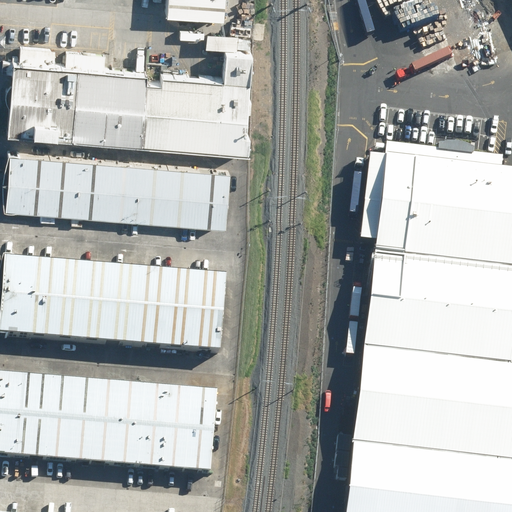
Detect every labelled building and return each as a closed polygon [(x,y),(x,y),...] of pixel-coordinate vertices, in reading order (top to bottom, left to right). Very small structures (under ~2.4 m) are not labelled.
[(225,0),(162,0),(162,13),(224,19),(225,0)] [(239,33),(208,29),(206,43),(238,46),(239,33)] [(380,61),(382,40),(372,39),(371,60),(380,61)] [(223,80),(11,61),(4,132),(243,153),(252,51),(225,49),(223,80)] [(147,50),(146,61),(167,62),(168,50),(147,50)] [(399,65),(377,62),(376,71),(398,74),(399,65)] [(486,62),(467,69),(471,79),(490,72),(486,62)] [(423,67),(401,65),(400,74),(423,76),(423,67)] [(373,242),(372,253),(511,268),(511,173),(500,172),(502,156),(385,143),(383,160),(368,158),(359,240),(373,242)] [(228,169),(7,150),(2,206),(223,226),(228,169)] [(511,268),(372,253),(361,349),(510,366),(511,349),(511,268)] [(224,280),(1,260),(0,271),(0,335),(217,355),(224,280)] [(361,349),(350,448),(511,466),(511,366),(510,366),(361,349)] [(0,457),(208,476),(215,394),(0,375),(0,457)] [(342,511),(511,511),(511,466),(350,448),(342,511)]
